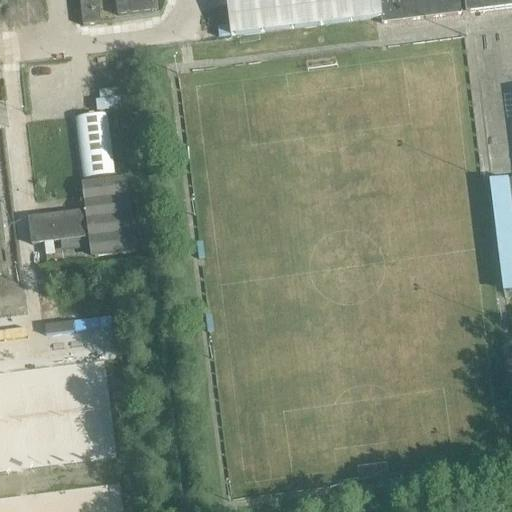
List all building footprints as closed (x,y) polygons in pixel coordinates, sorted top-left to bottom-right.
[(79,0),(83,27),(101,25),(97,0),(79,0)] [(115,0),(117,17),(157,12),(155,0),(115,0)] [(511,0),(226,0),(231,37),(381,19),(382,25),(511,9),(511,0)] [(120,87),(98,90),(99,99),(121,96),(120,87)] [(123,96),(95,99),(96,112),(124,108),(123,96)] [(114,177),(107,116),(75,120),(83,181),(114,177)] [(511,178),(491,181),(506,293),(511,292),(511,178)] [(91,239),(93,258),(134,254),(125,181),(83,186),(86,213),(29,219),(32,246),(91,239)]
